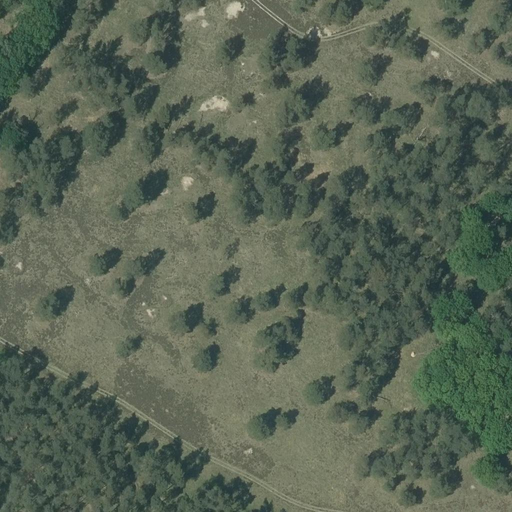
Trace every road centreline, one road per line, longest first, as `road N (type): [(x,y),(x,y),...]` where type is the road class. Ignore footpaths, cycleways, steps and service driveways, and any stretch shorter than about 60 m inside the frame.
road 1 (track): [(328,511),(281,497),(0,340)]
road 2 (track): [(252,0),(309,39),(384,25),(414,32),(511,98)]
road 3 (track): [(0,111),(79,0)]
